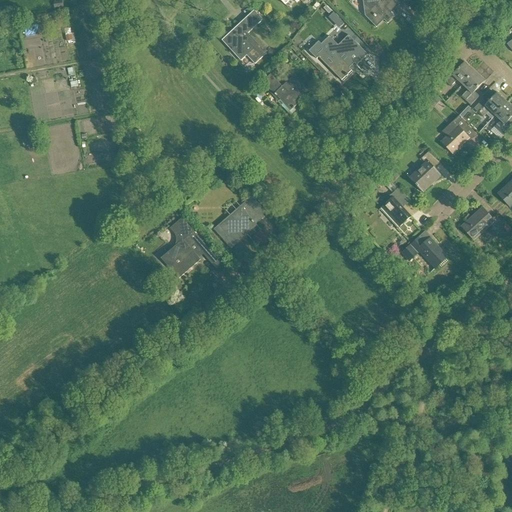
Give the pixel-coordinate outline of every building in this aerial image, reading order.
[(360,0),(365,16),(376,28),(384,20),(387,23),(398,13),(395,10),(399,6),(393,0),(360,0)] [(317,3),(312,8),(316,11),(321,5),(317,3)] [(239,24),(222,40),(240,61),(246,55),(254,65),(266,54),(248,34),(262,20),(254,11),(239,24)] [(22,25),(26,46),(29,46),(27,34),(31,33),(29,24),(22,25)] [(319,42),(308,52),(316,60),(318,58),(341,81),(368,56),(350,37),(339,48),(329,37),(321,44),(319,42)] [(438,76),(441,79),(450,88),(457,81),(462,85),(475,71),(465,62),(463,65),(455,74),(450,70),(453,67),(448,62),(443,68),(438,76)] [(475,71),(462,85),(468,91),(461,97),(470,106),(479,97),(474,92),(482,84),(483,84),(485,81),(475,71)] [(259,79),(262,83),(261,84),(273,96),(274,95),(275,97),(276,96),(290,111),(298,104),(294,101),(307,90),(294,76),(282,88),(270,75),(267,78),(264,75),(259,79)] [(425,99),(427,101),(434,108),(441,100),(433,92),(425,99)] [(489,111),(495,116),(508,103),(498,93),(495,95),(496,96),(487,105),(482,100),(474,109),(483,118),(489,111)] [(511,106),(508,103),(495,116),(500,121),(494,128),(503,137),(511,128),(506,123),(511,117),(511,106)] [(468,127),(459,118),(459,117),(443,132),(448,137),(442,143),(453,155),(469,140),(462,133),(468,127)] [(30,133),(32,145),(38,143),(36,131),(30,133)] [(419,155),(423,158),(421,160),(425,164),(409,179),(423,194),(442,177),(435,170),(440,166),(425,150),(419,155)] [(399,176),(391,168),(384,175),(393,183),(399,176)] [(511,181),(497,195),(509,208),(511,205),(511,181)] [(398,189),(390,197),(384,202),(386,204),(381,209),(398,229),(410,218),(399,205),(408,197),(398,189)] [(252,197),(219,226),(213,231),(230,250),(257,226),(253,222),(265,212),(252,197)] [(493,237),(506,225),(497,215),(492,220),(482,209),(461,228),(473,241),(487,229),(493,237)] [(179,279),(200,260),(193,252),(204,243),(182,219),(171,228),(183,241),(162,260),(179,279)] [(435,270),(447,259),(430,240),(424,245),(418,239),(402,254),(409,262),(419,253),(435,270)]
